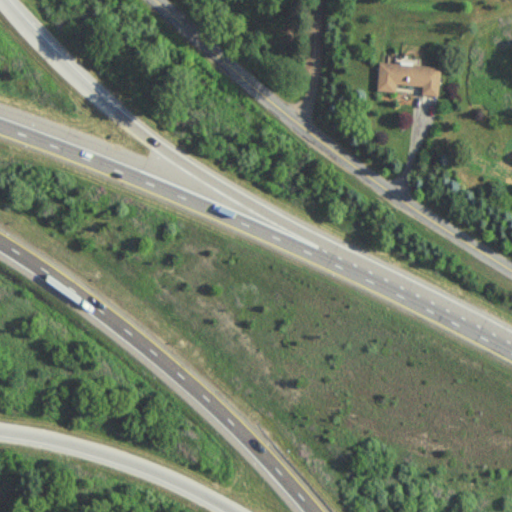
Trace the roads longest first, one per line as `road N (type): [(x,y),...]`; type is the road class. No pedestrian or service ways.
road 1 (motorway): [(511,354),(258,230),(0,124)]
road 2 (motorway): [(406,298),(187,166),(116,112),(3,0)]
road 3 (residential): [(155,0),(368,180),(511,267)]
road 4 (motorway): [(0,241),(184,377),(316,511)]
road 5 (motorway): [(0,430),(160,473),(234,511)]
road 6 (residential): [(304,131),(314,0)]
